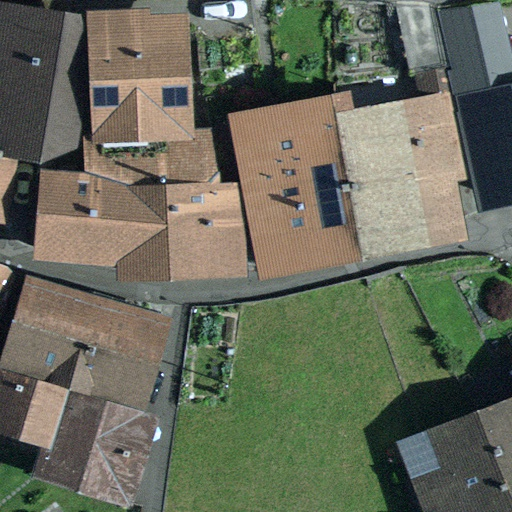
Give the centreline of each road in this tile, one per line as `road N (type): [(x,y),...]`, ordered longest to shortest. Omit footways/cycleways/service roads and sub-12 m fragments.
road 1 (residential): [(182,292),(263,284),(511,226)]
road 2 (residential): [(182,292),(154,511)]
road 3 (residential): [(0,247),(182,292)]
